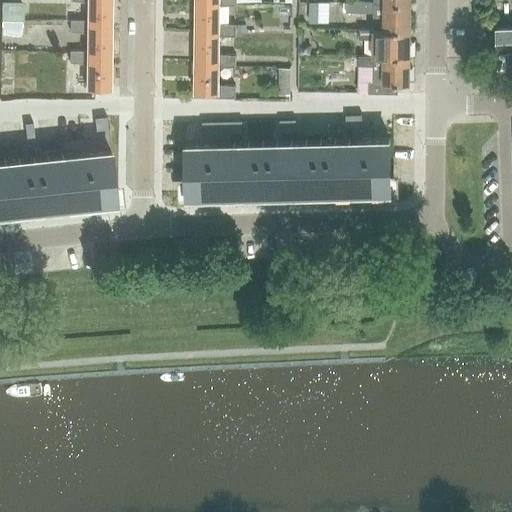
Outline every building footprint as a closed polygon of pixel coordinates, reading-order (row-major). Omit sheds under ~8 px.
[(87,0),(87,19),(87,24),(110,25),(109,0),(87,0)] [(219,23),(219,4),(219,0),(196,0),(196,29),(219,29),(219,35),(235,35),(235,25),(219,23)] [(23,18),(23,1),(1,1),(1,17),(23,18)] [(360,3),(345,3),(345,12),(360,12),(373,12),(373,29),(374,29),(384,29),(410,30),(411,3),(384,3),(374,2),(373,2),(360,2),(360,3)] [(23,37),(23,18),(1,17),(0,37),(23,37)] [(87,24),(87,19),(71,19),(71,29),(87,31),(87,50),(87,55),(109,55),(110,25),(87,24)] [(511,24),(496,25),(496,49),(511,48),(511,24)] [(373,38),(373,55),(374,55),(410,56),(410,30),(384,29),(374,29),(373,29),(360,28),(359,38),(373,38)] [(218,54),(219,35),(219,29),(196,29),(196,60),(218,60),(218,66),(235,66),(235,55),(218,54)] [(87,55),(87,50),(71,50),(70,60),(86,62),(86,99),(94,99),(95,87),(109,87),(109,55),(87,55)] [(410,83),(410,56),(374,55),(373,55),(359,55),(359,64),(373,65),(373,82),(368,82),(368,92),(368,93),(397,93),(397,83),(410,83)] [(218,85),(218,66),(218,60),(196,60),(195,91),(217,91),(217,96),(234,96),(235,87),(218,85)] [(289,95),(289,69),(278,69),(278,95),(289,95)] [(346,114),(346,126),(354,127),(354,114),(346,114)] [(354,114),(354,127),(362,127),(362,115),(354,114)] [(95,126),(107,124),(106,117),(94,118),(95,126)] [(296,119),(288,120),(288,132),(296,131),(296,119)] [(288,120),(280,120),(280,132),(288,132),(288,120)] [(210,122),(210,133),(218,133),(218,121),(210,122)] [(218,121),(218,133),(226,133),(226,121),(218,121)] [(226,121),(226,133),(234,133),(234,121),(226,121)] [(234,121),(234,133),(242,133),(242,121),(234,121)] [(202,122),(202,134),(210,133),(210,122),(202,122)] [(96,134),(108,132),(107,124),(95,126),(96,134)] [(26,141),(34,140),(33,128),(25,129),(26,141)] [(96,134),(96,142),(108,140),(108,132),(96,134)] [(185,143),(187,196),(219,195),(219,190),(225,190),(234,190),(234,195),(391,191),(390,138),(358,139),(358,147),(218,150),(218,142),(185,143)] [(27,153),(35,152),(34,140),(26,141),(27,153)] [(97,150),(109,148),(108,140),(96,142),(97,150)] [(0,213),(68,206),(67,201),(77,200),(82,199),(83,204),(115,201),(109,148),(77,152),(78,160),(0,167),(0,213)]
